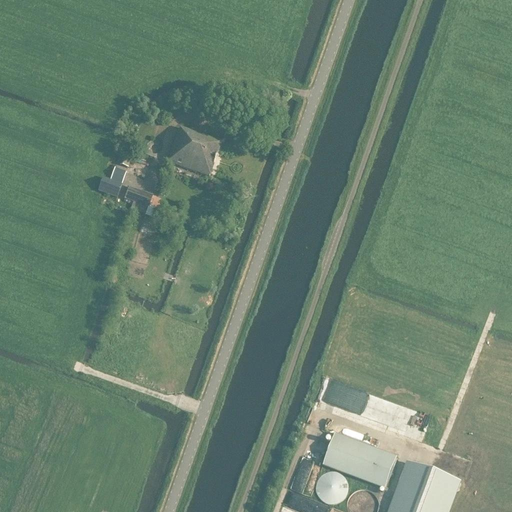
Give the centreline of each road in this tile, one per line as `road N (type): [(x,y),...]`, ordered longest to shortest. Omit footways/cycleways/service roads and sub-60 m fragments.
road 1 (tertiary): [(168,511),(351,0)]
road 2 (unclassified): [(242,511),(419,0)]
road 3 (track): [(204,409),(79,366)]
